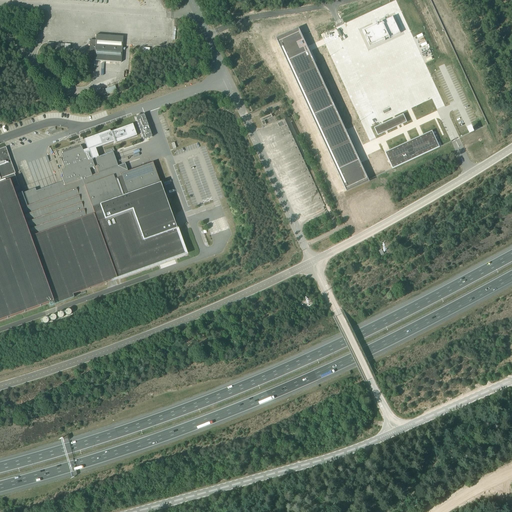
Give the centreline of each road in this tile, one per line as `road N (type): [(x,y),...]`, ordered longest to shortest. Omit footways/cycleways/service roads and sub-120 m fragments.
road 1 (motorway): [(511,255),(231,391),(0,467)]
road 2 (motorway): [(0,486),(286,388),(511,276)]
road 3 (unknown): [(360,234),(335,181),(347,154),(445,108),(476,170)]
